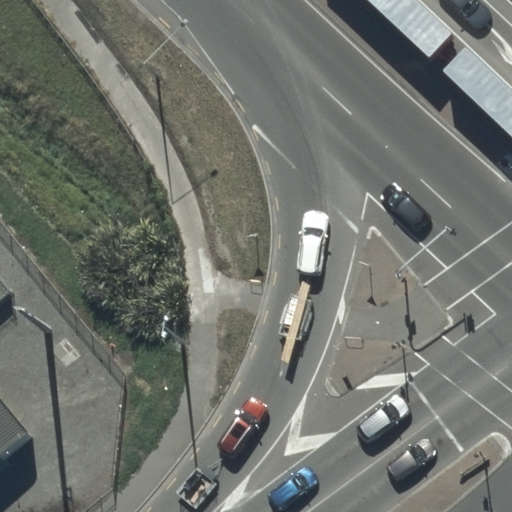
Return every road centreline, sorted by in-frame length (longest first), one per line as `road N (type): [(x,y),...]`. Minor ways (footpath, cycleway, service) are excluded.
road 1 (trunk): [(203,511),(272,388),(298,306),(308,262),(316,85)]
road 2 (trunk): [(511,269),(316,85)]
road 3 (tertiary): [(318,511),(511,393)]
road 4 (trunk): [(316,85),(223,0)]
